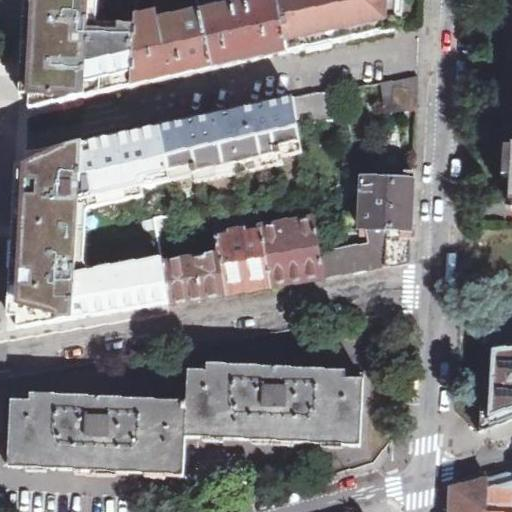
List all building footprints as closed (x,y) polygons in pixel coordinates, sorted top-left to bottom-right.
[(36,0),(31,108),(134,86),(138,19),(139,0),(36,0)] [(251,61),(289,52),(279,0),(268,0),(203,13),(214,69),(251,61)] [(279,0),(289,52),(397,30),(394,16),(398,15),(398,0),(279,0)] [(159,15),(138,19),(134,86),(174,78),(214,69),(203,13),(160,22),(159,15)] [(388,113),(417,110),(419,77),(381,83),(388,113)] [(295,98),(299,125),(343,118),(338,90),(295,98)] [(170,173),(176,202),(305,174),(293,98),(160,125),(170,173)] [(164,265),(165,263),(92,274),(95,222),(176,202),(170,173),(160,125),(28,154),(19,328),(82,318),(170,304),(165,272),(164,265)] [(412,214),(414,174),(406,173),(405,182),(365,180),(362,236),(370,237),(370,229),(403,231),(402,238),(411,238),(412,214)] [(213,222),(223,220),(221,210),(211,211),(213,222)] [(180,216),(157,220),(159,232),(213,222),(211,211),(180,216)] [(271,287),(324,278),(320,251),(315,219),(261,229),(271,287)] [(228,294),(271,287),(261,229),(216,236),(220,254),(228,294)] [(410,264),(411,238),(402,238),(403,231),(370,229),(370,237),(369,244),(320,251),(324,278),(410,264)] [(228,294),(220,254),(165,263),(164,265),(165,272),(170,304),(228,294)] [(511,316),(486,319),(485,345),(511,342),(511,316)] [(511,342),(485,345),(481,433),(511,421),(511,342)] [(187,431),(361,441),(365,373),(190,364),(188,403),(187,431)] [(185,470),(187,431),(188,403),(14,394),(11,443),(11,461),(138,468),(185,470)] [(511,511),(511,475),(453,489),(451,511),(511,511)]
